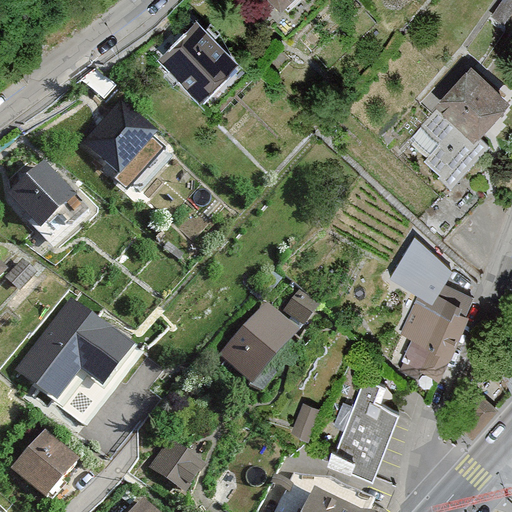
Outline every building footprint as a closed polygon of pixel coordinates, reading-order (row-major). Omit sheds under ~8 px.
[(192,14),(156,50),(198,91),(234,55),(192,14)] [(463,63),(430,107),(473,139),(506,95),(463,63)] [(121,102),(81,144),(121,181),(161,139),(121,102)] [(39,160),(4,193),(39,229),(74,196),(39,160)] [(303,286),(289,307),(309,320),(323,300),(303,286)] [(470,303),(422,286),(392,366),(440,383),(470,303)] [(13,374),(86,427),(143,351),(70,297),(13,374)] [(268,304),(219,353),(247,382),(297,333),(268,304)] [(328,458),(373,474),(398,407),(353,390),(328,458)] [(43,432),(10,469),(43,499),(77,462),(43,432)] [(207,465),(171,443),(153,472),(190,494),(207,465)] [(312,485),(299,511),(367,511),(368,510),(312,485)] [(154,511),(139,498),(125,511),(154,511)]
